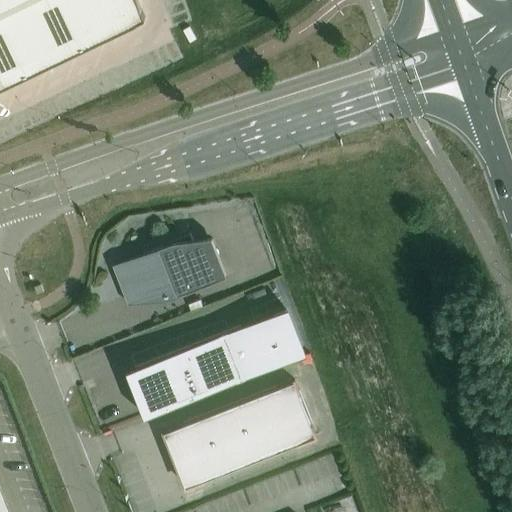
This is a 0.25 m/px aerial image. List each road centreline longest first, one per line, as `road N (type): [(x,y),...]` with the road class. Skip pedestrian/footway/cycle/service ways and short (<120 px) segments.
road 1 (tertiary): [(0,221),(464,70)]
road 2 (tertiary): [(451,32),(0,188)]
road 3 (unclassified): [(11,319),(90,511)]
road 4 (primary): [(464,70),(511,205)]
